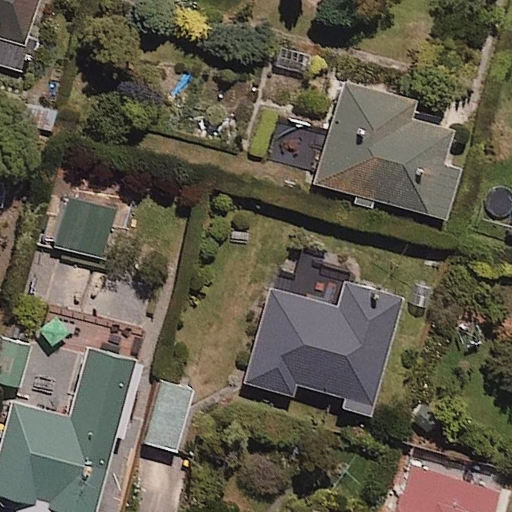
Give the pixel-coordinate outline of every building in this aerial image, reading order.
[(39,0),(0,0),(0,70),(22,77),(34,39),(28,37),(39,0)] [(412,103),(344,84),(317,184),(446,218),(460,169),(444,164),(453,130),(408,118),(412,103)] [(402,299),(347,284),(340,310),(271,292),(246,383),(292,396),(295,385),(373,406),(402,299)] [(31,346),(2,339),(0,348),(0,382),(21,387),(31,346)] [(96,511),(140,365),(89,350),(69,419),(12,402),(0,443),(0,504),(25,511),(96,511)] [(194,390),(160,380),(143,443),(177,452),(194,390)] [(498,511),(504,494),(409,465),(394,511),(498,511)]
